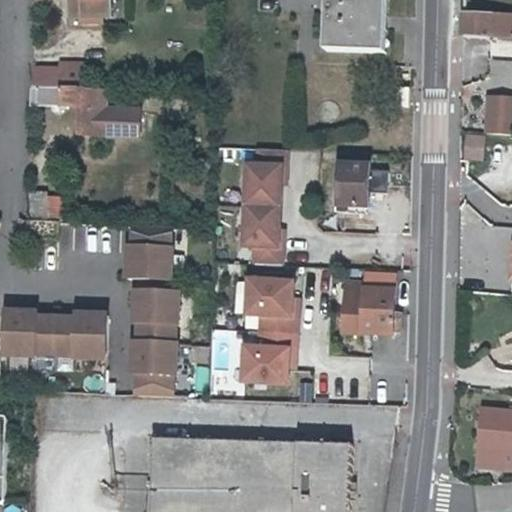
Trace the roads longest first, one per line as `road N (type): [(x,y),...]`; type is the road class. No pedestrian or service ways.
road 1 (residential): [(420,511),(448,0)]
road 2 (residential): [(13,0),(5,271),(107,277)]
road 3 (unknown): [(425,426),(83,412)]
